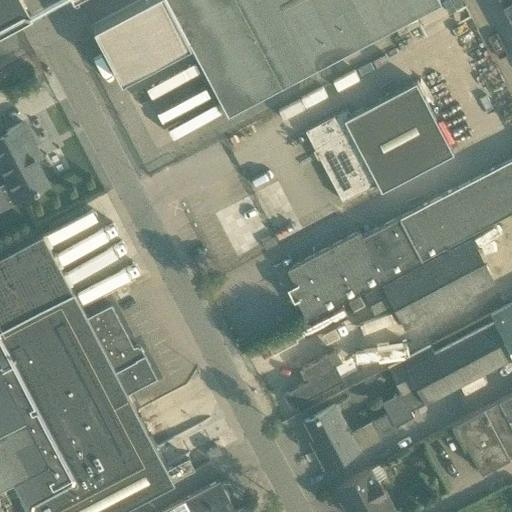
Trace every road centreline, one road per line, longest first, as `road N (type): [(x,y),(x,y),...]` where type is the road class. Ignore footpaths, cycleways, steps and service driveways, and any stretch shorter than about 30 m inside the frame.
road 1 (unknown): [(139,206),(296,132),(414,60),(447,56),(476,149),(461,164),(187,298)]
road 2 (unclassified): [(298,511),(60,56)]
